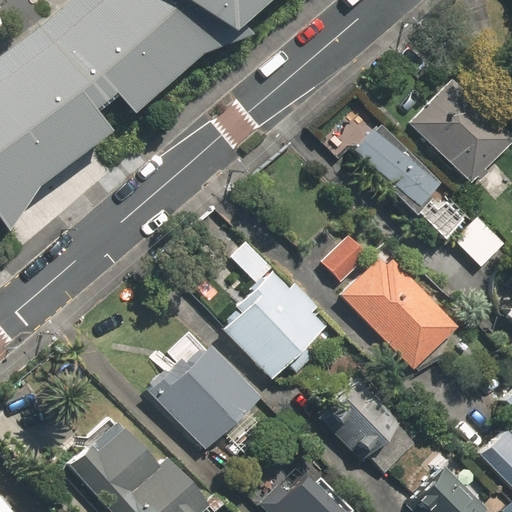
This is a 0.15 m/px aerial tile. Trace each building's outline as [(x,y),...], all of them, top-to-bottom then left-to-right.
[(57,0),(0,45),(0,202),(258,0),(57,0)] [(457,185),(461,181),(466,186),(476,175),(472,170),(502,141),(442,82),(398,126),(457,185)] [(446,227),(422,205),(413,197),(425,184),(361,124),(331,157),(427,247),(437,237),(446,227)] [(465,220),(444,241),(472,270),(503,238),(468,203),(457,213),(465,220)] [(362,257),(341,236),(311,266),(332,287),(362,257)] [(210,332),(260,383),(318,326),(239,244),(224,259),(250,285),(221,313),(226,317),(210,332)] [(370,257),(331,298),(406,370),(445,330),(370,257)] [(511,296),(511,295),(488,319),(511,341),(511,296)] [(195,452),(211,436),(222,446),(258,409),(178,329),(148,360),(156,368),(137,387),(146,397),(142,400),(195,452)] [(389,423),(347,380),(310,417),(351,459),(389,423)] [(511,385),(510,383),(489,406),(504,419),(471,454),(511,491),(511,385)] [(143,468),(104,427),(58,470),(97,511),(201,511),(151,459),(143,468)] [(483,511),(432,464),(394,504),(402,511),(483,511)] [(250,506),(255,511),(341,511),(310,480),(303,488),(290,475),(273,492),(268,487),(250,506)]
